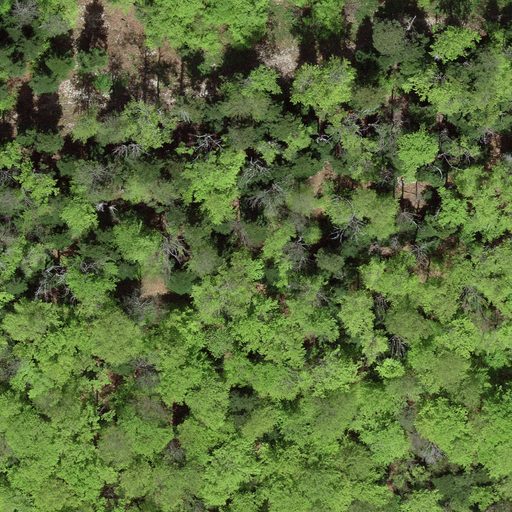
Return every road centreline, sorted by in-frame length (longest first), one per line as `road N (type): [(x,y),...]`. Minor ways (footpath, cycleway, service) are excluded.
road 1 (track): [(511,6),(0,127)]
road 2 (track): [(148,511),(401,390),(511,357)]
